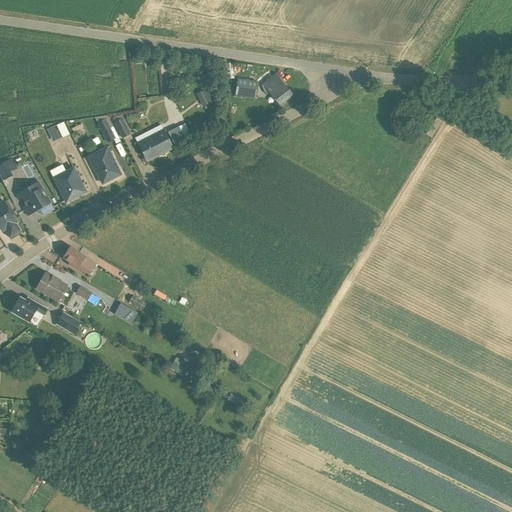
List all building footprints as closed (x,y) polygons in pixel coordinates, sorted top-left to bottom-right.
[(263,92),(265,95),(268,93),(279,106),(292,95),(279,79),(276,81),(272,77),(261,86),(263,92)] [(256,83),(237,80),(234,96),(254,99),(256,83)] [(195,95),(201,108),(213,102),(207,90),(195,95)] [(425,99),(409,98),(408,114),(424,115),(425,99)] [(106,116),(94,118),(97,124),(96,124),(106,144),(113,141),(115,145),(120,143),(106,116)] [(115,117),(112,119),(114,123),(113,123),(121,140),(130,135),(122,119),(121,119),(119,116),(115,117)] [(440,122),(431,118),(423,135),(431,140),(440,122)] [(51,141),(68,135),(64,121),(46,128),(51,141)] [(190,135),(184,125),(167,133),(173,145),(184,140),(183,139),(190,135)] [(134,139),(146,162),(172,149),(160,126),(134,139)] [(88,157),(102,184),(119,175),(105,148),(88,157)] [(16,169),(11,159),(0,164),(0,176),(2,181),(11,176),(9,173),(16,169)] [(65,203),(85,193),(72,168),(65,172),(61,165),(59,166),(49,172),(65,203)] [(31,186),(16,196),(19,202),(21,200),(24,206),(22,208),(27,217),(39,210),(43,216),(53,210),(46,197),(44,198),(41,192),(43,192),(38,182),(37,183),(36,181),(30,185),(31,186)] [(10,237),(8,238),(20,231),(18,232),(13,225),(16,223),(2,201),(0,202),(0,228),(2,232),(5,230),(10,237)] [(69,248),(62,259),(69,264),(68,266),(77,271),(78,270),(88,276),(92,270),(82,264),(85,258),(69,248)] [(115,269),(100,260),(97,265),(112,274),(115,269)] [(44,274),(35,290),(63,305),(69,293),(67,287),(44,274)] [(80,286),(75,294),(87,301),(87,300),(92,303),(96,296),(91,293),(92,292),(80,286)] [(19,298),(11,313),(29,323),(35,313),(43,317),(47,310),(26,298),(24,301),(19,298)] [(108,306),(101,300),(95,307),(102,313),(108,306)] [(73,336),(81,324),(62,313),(55,325),(73,336)] [(9,345),(2,351),(11,362),(19,356),(9,345)] [(169,367),(184,376),(190,365),(175,357),(169,367)]
